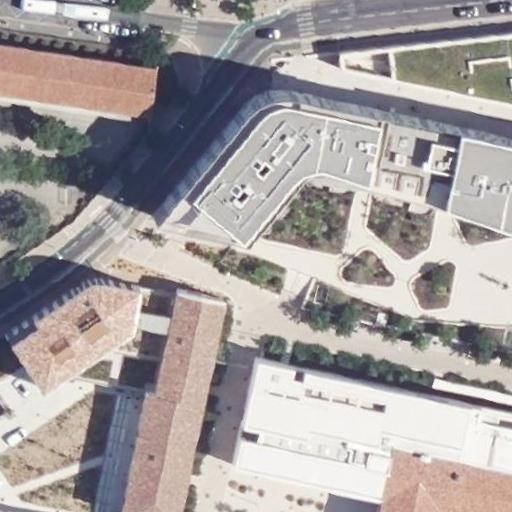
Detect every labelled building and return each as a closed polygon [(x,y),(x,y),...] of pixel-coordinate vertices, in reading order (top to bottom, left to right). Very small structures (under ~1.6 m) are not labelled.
[(511,30),(409,41),(337,52),(339,68),(511,104),(511,30)] [(0,93),(149,116),(156,70),(0,45),(0,93)] [(511,137),(500,135),(289,90),(278,89),(268,90),(259,93),(253,96),(247,101),(241,106),(254,118),(238,137),(224,126),(176,184),(199,203),(183,223),(242,236),(279,192),(284,188),(290,184),(297,182),(303,182),(466,209),(511,224),(511,137)] [(241,106),(224,126),(238,137),(254,118),(241,106)] [(176,184),(150,216),(183,223),(199,203),(176,184)] [(114,417),(129,319),(110,286),(0,348),(0,418),(25,404),(114,417)] [(177,511),(223,302),(179,293),(175,293),(155,394),(182,399),(174,434),(140,427),(121,511),(5,511),(0,511),(177,511)] [(511,511),(511,410),(257,359),(236,467),(377,496),(441,508),(460,511),(511,511)] [(182,399),(155,394),(148,393),(140,427),(174,434),(182,399)] [(377,496),(373,511),(440,511),(441,508),(377,496)]
